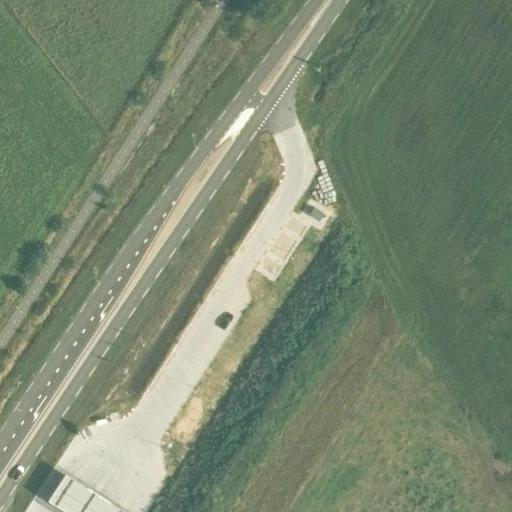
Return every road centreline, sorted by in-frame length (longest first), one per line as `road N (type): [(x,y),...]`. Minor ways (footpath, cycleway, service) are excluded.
road 1 (primary): [(0,498),(247,134),(258,98)]
road 2 (primary): [(258,98),(221,127),(162,204),(0,439)]
